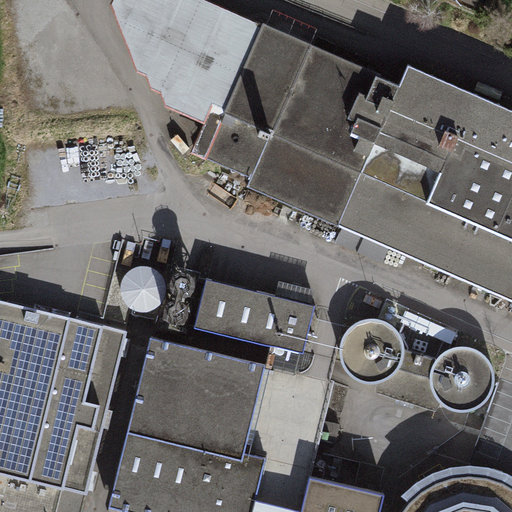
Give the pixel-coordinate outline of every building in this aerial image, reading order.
[(198,0),(113,0),(111,5),(134,71),(166,106),(207,124),(195,151),(256,178),(252,186),(511,300),(511,114),(408,69),(400,87),(198,0)] [(483,0),(453,0),(479,11),(483,0)] [(121,293),(123,300),(128,306),(134,310),(141,312),(149,312),(156,309),(162,304),(166,297),(168,289),(167,281),(163,274),(157,269),(149,266),(141,266),(134,268),(128,272),(123,278),(121,285),(121,293)] [(277,296),(206,280),(195,327),(306,353),(317,305),(313,304),(277,296)] [(280,282),(277,296),(313,304),(316,291),(280,282)] [(79,511),(123,331),(76,319),(0,301),(0,511),(79,511)] [(450,329),(405,316),(402,329),(413,332),(410,343),(429,348),(432,339),(446,343),(450,329)] [(360,327),(351,334),(345,343),(342,353),(343,364),(348,374),(355,382),(365,387),(375,388),(385,386),(394,381),(401,373),(406,364),(406,354),(404,344),(399,335),(391,328),(381,325),(370,324),(360,327)] [(152,337),(110,507),(130,511),(254,511),(267,458),(245,453),(267,366),(152,337)] [(448,357),(440,364),(435,373),(433,383),(435,394),(440,403),(448,410),(458,414),(468,415),(478,412),(487,407),(493,399),(496,389),(496,379),(493,369),(487,361),(478,355),(468,352),(458,353),(448,357)] [(440,364),(406,354),(406,364),(401,373),(394,381),(385,386),(375,388),(374,393),(437,413),(440,403),(435,394),(433,383),(435,373),(440,364)] [(440,477),(415,491),(394,511),(511,511),(511,482),(499,476),(470,471),(440,477)] [(383,511),(388,495),(313,477),(304,511),(383,511)]
